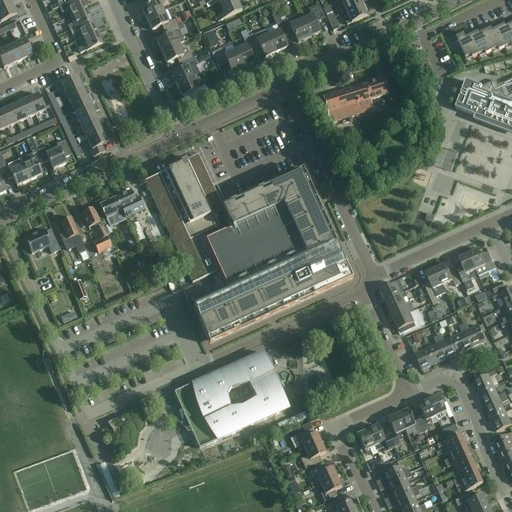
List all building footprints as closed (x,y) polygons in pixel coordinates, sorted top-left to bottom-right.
[(0,0),(0,12),(12,7),(9,0),(0,0)] [(79,0),(64,0),(65,1),(57,4),(59,8),(59,9),(79,0)] [(79,0),(59,9),(61,14),(67,11),(70,18),(87,10),(82,0),(79,0)] [(149,0),(152,5),(142,9),(147,20),(163,12),(158,2),(162,0),(149,0)] [(237,2),(235,0),(216,0),(209,4),(210,7),(218,4),(220,10),(237,2)] [(345,0),(341,2),(346,13),(363,6),(360,0),(345,0)] [(241,12),(237,2),(220,10),(223,16),(216,19),(217,23),(241,12)] [(315,24),(325,19),(319,5),(309,10),(312,17),(301,21),(309,38),(319,34),(315,24)] [(366,13),(363,6),(346,13),(349,20),(344,22),(346,26),(366,17),(364,14),(366,13)] [(17,17),(12,7),(0,12),(0,23),(0,24),(17,17)] [(92,21),(87,10),(70,18),(73,24),(67,27),(70,32),(92,21)] [(168,23),(163,12),(147,20),(152,31),(162,27),(164,32),(178,26),(175,20),(168,23)] [(188,13),(182,16),(185,22),(191,19),(188,13)] [(96,25),(101,23),(98,15),(93,17),(96,25)] [(333,32),(339,29),(334,18),(328,21),(333,32)] [(309,38),(301,21),(290,26),(287,20),(282,22),(288,36),(293,33),(298,43),(309,38)] [(97,33),(92,21),(70,32),(72,36),(77,34),(80,40),(97,33)] [(282,38),(288,36),(282,22),(276,25),(279,31),(268,36),(276,53),(287,48),(282,38)] [(231,23),(225,26),(228,32),(234,30),(231,23)] [(180,32),(178,26),(164,32),(166,37),(157,42),(162,53),(179,45),(174,35),(180,32)] [(511,28),(505,32),(504,30),(492,35),(490,33),(478,39),(477,37),(465,43),(462,37),(465,35),(464,35),(455,40),(456,40),(466,59),(471,56),(472,59),(485,53),(486,55),(498,49),(499,52),(511,46),(511,47),(511,28)] [(276,53),(268,36),(265,31),(254,36),(254,35),(249,37),(255,51),(260,48),(265,58),(276,53)] [(102,44),(97,33),(80,40),(84,47),(78,49),(80,54),(86,51),(86,52),(102,44)] [(209,33),(204,35),(209,47),(215,45),(209,33)] [(249,53),(255,51),(249,37),(243,40),(246,46),(235,51),(243,68),(254,63),(249,53)] [(25,40),(16,45),(23,61),(33,56),(25,40)] [(23,61),(16,45),(6,49),(14,65),(23,61)] [(190,53),(188,54),(187,50),(185,49),(181,51),(179,45),(162,53),(167,64),(177,59),(179,65),(193,59),(190,53)] [(14,65),(6,49),(0,51),(0,61),(4,70),(14,65)] [(243,68),(235,51),(224,56),(221,50),(211,54),(217,68),(227,63),(232,73),(243,68)] [(68,55),(66,56),(70,64),(77,60),(74,56),(71,57),(70,55),(68,55)] [(195,64),(193,59),(179,65),(182,70),(171,75),(177,86),(193,78),(191,72),(193,71),(193,69),(192,66),(195,64)] [(99,72),(112,69),(110,60),(97,63),(99,72)] [(61,85),(65,95),(82,87),(77,77),(61,85)] [(196,85),(193,78),(177,86),(182,97),(192,93),(197,104),(210,97),(205,86),(203,87),(201,82),(196,85)] [(330,125),(361,114),(373,110),(370,101),(389,95),(384,79),(323,98),(328,114),(327,115),(330,125)] [(511,80),(498,87),(496,82),(482,88),(466,82),(456,110),(475,117),(474,121),(511,135),(511,80)] [(86,96),(82,87),(65,95),(70,104),(86,96)] [(431,89),(424,92),(435,116),(441,112),(431,89)] [(38,95),(28,99),(36,116),(46,111),(38,95)] [(91,106),(86,96),(70,104),(74,114),(91,106)] [(36,116),(28,99),(19,103),(26,120),(36,116)] [(26,120),(19,103),(9,108),(17,124),(26,120)] [(95,115),(91,106),(74,114),(79,123),(95,115)] [(17,124),(9,108),(0,112),(8,129),(17,124)] [(99,124),(95,115),(79,123),(83,132),(99,124)] [(104,134),(99,124),(83,132),(87,142),(104,134)] [(109,144),(104,134),(87,142),(92,151),(89,153),(93,160),(102,155),(105,154),(101,147),(109,144)] [(66,165),(64,159),(71,156),(64,142),(57,145),(59,149),(47,155),(44,150),(38,152),(43,164),(50,161),(54,171),(66,165)] [(359,142),(345,147),(349,160),(363,155),(359,142)] [(38,166),(43,164),(38,152),(26,157),(29,163),(22,166),(20,161),(30,182),(42,176),(38,166)] [(213,215),(223,210),(221,207),(217,197),(198,157),(188,161),(187,159),(180,162),(171,166),(171,167),(170,167),(171,170),(145,182),(192,285),(219,272),(205,242),(203,238),(202,236),(219,228),(213,215)] [(2,169),(4,174),(7,180),(13,178),(17,188),(30,182),(20,161),(8,166),(7,166),(2,169)] [(333,247),(336,246),(337,246),(302,171),(221,207),(223,210),(232,230),(229,231),(205,242),(219,272),(229,293),(193,310),(198,320),(209,346),(353,281),(345,265),(342,266),(333,247)] [(135,200),(131,191),(116,198),(125,217),(124,217),(125,219),(144,211),(139,198),(135,200)] [(125,217),(116,198),(100,206),(106,220),(113,217),(116,225),(126,221),(125,219),(124,217),(125,217)] [(101,241),(93,244),(98,254),(102,253),(111,248),(112,248),(100,223),(93,209),(82,214),(89,229),(94,226),(101,241)] [(432,225),(435,217),(428,215),(425,222),(432,225)] [(60,224),(65,235),(60,237),(67,251),(76,247),(79,254),(86,251),(71,219),(60,224)] [(136,244),(137,244),(139,249),(145,246),(143,241),(145,240),(137,223),(129,227),(136,244)] [(205,242),(229,231),(227,228),(203,238),(205,242)] [(44,231),(25,240),(31,255),(48,248),(51,255),(60,251),(51,230),(45,233),(44,231)] [(111,248),(102,253),(107,263),(116,259),(111,248)] [(483,260),(478,251),(468,256),(476,271),(479,278),(496,270),(490,257),(483,260)] [(471,274),(476,271),(468,256),(459,260),(462,266),(457,268),(457,271),(463,284),(464,284),(468,292),(475,289),(471,281),(473,279),(471,274)] [(446,266),(436,270),(446,294),(443,286),(449,284),(451,289),(461,285),(455,272),(450,275),(446,266)] [(154,267),(149,269),(151,277),(157,275),(154,267)] [(446,294),(436,270),(426,275),(429,281),(423,284),(433,306),(439,304),(436,298),(446,294)] [(134,276),(128,279),(132,287),(138,285),(134,276)] [(78,296),(85,294),(80,282),(73,285),(78,296)] [(381,293),(385,302),(405,293),(400,283),(381,293)] [(492,290),(495,296),(505,291),(502,285),(492,290)] [(501,299),(506,309),(511,305),(511,289),(493,299),(495,302),(501,299)] [(407,298),(405,293),(385,302),(389,312),(406,305),(403,300),(407,298)] [(468,298),(460,302),(463,308),(471,305),(468,298)] [(410,315),(406,305),(389,312),(394,322),(410,315)] [(511,305),(506,309),(510,317),(503,320),(504,324),(501,325),(501,326),(511,321),(511,305)] [(74,313),(68,316),(71,322),(76,319),(74,313)] [(404,336),(421,328),(418,323),(419,321),(416,313),(414,313),(410,315),(394,322),(397,329),(398,332),(402,330),(404,336)] [(511,321),(501,326),(503,329),(510,326),(511,331),(511,321)] [(467,324),(463,326),(473,348),(487,342),(480,327),(470,331),(467,324)] [(473,348),(463,326),(459,327),(463,335),(454,339),(461,354),(473,348)] [(461,354),(454,339),(445,343),(442,336),(438,337),(448,359),(461,354)] [(448,359),(438,337),(434,339),(437,346),(428,350),(435,365),(448,359)] [(435,365),(428,350),(419,354),(416,347),(412,349),(422,371),(435,365)] [(288,410),(263,354),(174,394),(199,450),(288,410)] [(474,382),(480,395),(495,388),(491,379),(498,376),(496,372),(474,382)] [(485,408),(507,398),(506,394),(499,397),(495,388),(480,395),(485,408)] [(447,415),(438,396),(428,401),(435,417),(436,417),(437,420),(447,415)] [(509,401),(507,398),(485,408),(491,420),(506,413),(502,404),(509,401)] [(435,417),(428,401),(419,405),(424,417),(418,420),(424,433),(430,430),(427,425),(432,423),(430,419),(435,417)] [(147,428),(145,407),(107,424),(110,428),(100,432),(114,465),(138,449),(141,435),(147,428)] [(424,433),(418,420),(413,422),(408,410),(397,415),(405,431),(408,436),(413,434),(414,436),(418,434),(419,436),(424,433)] [(306,419),(306,418),(304,415),(304,413),(277,425),(280,431),(306,419)] [(511,421),(510,423),(506,413),(491,420),(497,433),(511,426),(511,421)] [(400,433),(405,431),(397,415),(388,419),(394,434),(388,436),(394,449),(400,446),(398,442),(403,440),(400,433)] [(378,426),(367,431),(374,446),(377,452),(382,449),(384,453),(394,449),(388,436),(383,439),(378,426)] [(445,439),(458,433),(455,426),(442,431),(445,439)] [(316,434),(315,435),(312,429),(295,437),(299,447),(303,446),(305,451),(321,444),(316,434)] [(374,446),(367,431),(358,436),(366,454),(371,452),(370,449),(374,446)] [(511,434),(496,442),(501,453),(511,448),(511,434)] [(445,447),(448,453),(465,445),(460,435),(437,445),(439,449),(445,447)] [(326,454),(321,444),(305,451),(308,456),(300,460),(305,470),(322,463),(319,457),(326,454)] [(446,465),(469,455),(465,445),(448,453),(451,460),(445,462),(446,465)] [(511,461),(511,448),(501,453),(506,464),(511,461)] [(473,465),(469,455),(446,465),(448,469),(454,466),(456,472),(473,465)] [(379,460),(371,464),(373,470),(382,466),(379,460)] [(104,464),(99,467),(109,490),(115,487),(104,464)] [(455,485),(478,475),(473,465),(456,472),(459,479),(453,482),(455,485)] [(318,480),(321,486),(337,478),(332,468),(326,471),(323,466),(310,472),(315,482),(318,480)] [(387,484),(410,474),(408,469),(402,472),(400,467),(383,474),(387,484)] [(412,478),(410,474),(387,484),(391,493),(408,485),(406,480),(412,478)] [(482,485),(478,475),(455,485),(457,489),(462,486),(465,493),(482,485)] [(341,489),(337,478),(321,486),(323,491),(320,493),(324,503),(337,497),(335,492),(341,489)] [(293,479),(287,481),(290,488),(296,485),(293,479)] [(395,502),(418,492),(416,487),(410,490),(408,485),(391,493),(395,502)] [(420,496),(418,492),(395,502),(399,511),(416,503),(414,498),(420,496)] [(299,496),(293,499),(297,508),(303,505),(299,496)] [(473,511),(487,506),(483,496),(471,501),(468,496),(456,501),(458,507),(464,505),(466,509),(469,508),(471,511),(473,511)] [(340,500),(327,506),(330,511),(354,511),(356,511),(351,501),(342,505),(340,500)] [(399,511),(420,511),(426,509),(424,505),(418,508),(416,503),(399,511)]
